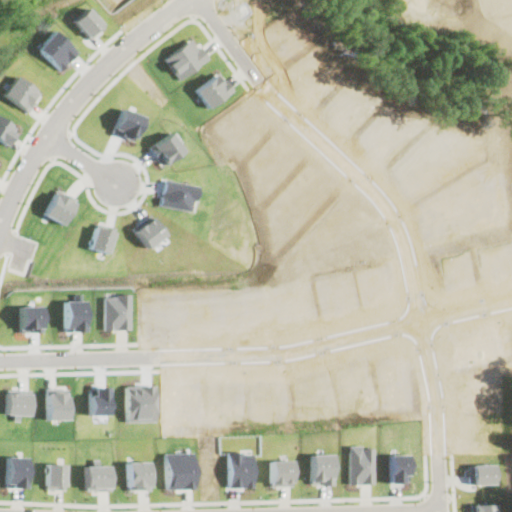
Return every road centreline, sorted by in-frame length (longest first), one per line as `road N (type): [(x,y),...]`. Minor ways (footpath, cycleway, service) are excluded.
road 1 (residential): [(0,359),(273,349),(511,297)]
road 2 (residential): [(200,0),(268,82),(394,199),(429,316)]
road 3 (residential): [(0,235),(65,113),(189,0)]
road 4 (residential): [(450,508),(445,386),(429,316)]
road 5 (residential): [(315,511),(450,508)]
